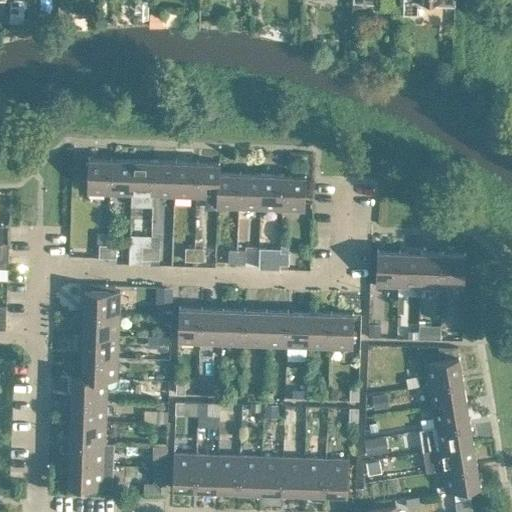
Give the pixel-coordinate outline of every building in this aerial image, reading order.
[(10,0),(9,20),(24,20),(24,0),(10,0)] [(454,5),(454,0),(403,0),(403,11),(417,11),(417,3),(454,5)] [(109,192),(110,158),(88,157),(87,192),(109,192)] [(130,193),(132,158),(110,158),(109,192),(130,193)] [(152,206),(152,194),(154,159),(132,158),(130,193),(130,205),(152,206)] [(174,195),(175,160),(154,159),(152,194),(174,195)] [(196,196),(197,161),(175,160),(174,195),(196,196)] [(218,171),(219,171),(219,162),(197,161),(196,196),(217,196),(218,196),(218,171)] [(240,172),(219,171),(218,171),(218,196),(217,196),(216,206),(239,207),(240,172)] [(261,208),(262,173),(240,172),(239,207),(261,208)] [(283,208),(284,174),(262,173),(261,208),(283,208)] [(306,174),(284,174),(283,208),(304,209),(306,174)] [(0,265),(7,265),(8,255),(8,242),(2,242),(3,222),(0,221),(0,265)] [(203,241),(202,247),(202,260),(202,266),(213,266),(214,241),(203,241)] [(107,257),(108,244),(99,243),(99,256),(107,257)] [(246,243),(246,249),(245,262),(245,267),(259,268),(259,249),(259,243),(246,243)] [(116,244),(108,244),(107,257),(116,257),(116,244)] [(150,258),(151,245),(142,245),(142,258),(150,258)] [(159,246),(151,245),(150,258),(159,258),(159,246)] [(193,260),(194,247),(185,247),(185,259),(193,260)] [(202,247),(194,247),(193,260),(202,260),(202,247)] [(237,261),(237,248),(228,248),(228,261),(237,261)] [(246,249),(237,248),(237,261),(245,262),(246,249)] [(398,285),(399,250),(377,249),(376,284),(398,285)] [(279,263),(280,250),(272,250),(271,263),(279,263)] [(289,250),(280,250),(279,263),(288,263),(289,250)] [(420,286),(421,251),(399,250),(398,285),(420,286)] [(442,287),(443,252),(421,251),(420,286),(442,287)] [(464,287),(465,253),(443,252),(442,287),(464,287)] [(85,288),(84,310),(119,312),(120,290),(85,288)] [(199,342),(201,307),(179,306),(178,341),(199,342)] [(221,343),(223,308),(201,307),(199,342),(221,343)] [(243,343),(244,309),(223,308),(221,343),(243,343)] [(265,344),(266,309),(244,309),(243,343),(265,344)] [(287,345),(288,310),(266,309),(265,344),(287,345)] [(118,333),(119,312),(84,310),(84,332),(118,333)] [(308,346),(310,311),(288,310),(287,345),(308,346)] [(330,346),(332,312),(310,311),(308,346),(330,346)] [(353,313),(332,312),(330,346),(352,347),(353,313)] [(369,323),(369,335),(380,336),(380,324),(369,323)] [(117,355),(118,333),(84,332),(83,354),(117,355)] [(159,336),(158,350),(169,351),(170,337),(159,336)] [(117,378),(117,355),(83,354),(82,375),(82,376),(107,377),(117,378)] [(424,361),(428,382),(462,377),(459,355),(424,361)] [(106,399),(107,377),(82,376),(82,375),(72,375),(72,397),(106,399)] [(466,399),(462,377),(428,382),(431,404),(466,399)] [(176,392),(185,393),(185,380),(176,380),(176,392)] [(359,386),(350,386),(349,398),(359,399),(359,386)] [(385,393),(372,395),(374,409),(388,407),(385,393)] [(106,420),(106,399),(72,397),(71,419),(106,420)] [(469,420),(466,399),(431,404),(435,425),(469,420)] [(175,413),(184,413),(184,401),(176,400),(175,413)] [(251,402),(250,410),(259,410),(259,402),(251,402)] [(358,407),(349,406),(349,420),(358,420),(358,407)] [(291,407),(291,419),(303,419),(303,407),(291,407)] [(156,409),(156,421),(168,422),(168,410),(156,409)] [(105,442),(106,420),(71,419),(70,441),(105,442)] [(435,425),(419,428),(423,449),(473,442),(469,420),(435,425)] [(384,436),(365,439),(367,454),(386,451),(384,436)] [(70,441),(69,463),(104,464),(113,464),(114,442),(105,442),(70,441)] [(477,463),(473,442),(423,449),(426,471),(442,469),(477,463)] [(194,487),(196,453),(174,452),(173,486),(194,487)] [(216,488),(217,453),(196,453),(194,487),(216,488)] [(238,489),(239,454),(217,453),(216,488),(238,489)] [(260,490),(261,455),(239,454),(238,489),(260,490)] [(282,490),(283,456),(261,455),(260,490),(282,490)] [(304,491),(305,456),(283,456),(282,490),(304,491)] [(325,492),(327,457),(305,456),(304,491),(325,492)] [(348,458),(327,457),(325,492),(347,493),(348,458)] [(378,460),(366,462),(368,474),(380,472),(378,460)] [(69,463),(69,484),(75,485),(103,486),(113,486),(113,464),(104,464),(69,463)] [(480,485),(477,463),(442,469),(446,490),(453,489),(468,487),(480,485)] [(468,487),(453,489),(455,501),(469,499),(468,487)]
